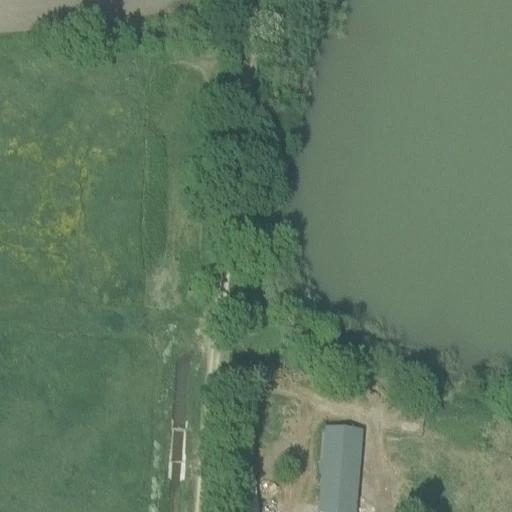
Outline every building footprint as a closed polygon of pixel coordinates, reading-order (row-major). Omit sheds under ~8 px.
[(186,304),(199,306),(202,290),(189,288),(186,304)] [(332,511),(339,432),(327,431),(319,511),(332,511)] [(349,433),(339,432),(332,511),(355,511),(362,434),(349,433)] [(230,456),(228,471),(232,471),(238,472),(240,458),(233,457),(230,456)] [(243,458),(242,474),(255,476),(257,460),(243,458)] [(243,482),(232,484),(236,511),(257,511),(256,502),(253,480),(243,482)]
